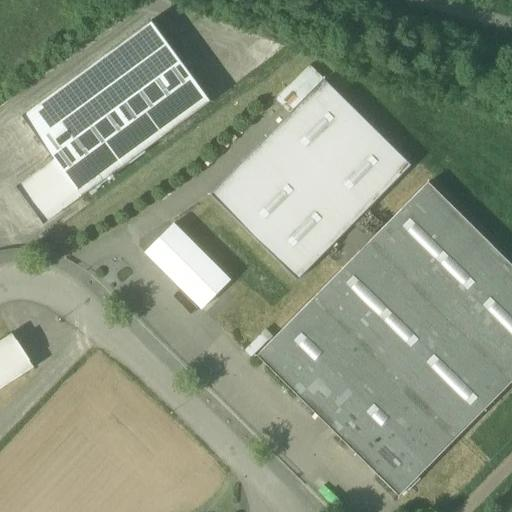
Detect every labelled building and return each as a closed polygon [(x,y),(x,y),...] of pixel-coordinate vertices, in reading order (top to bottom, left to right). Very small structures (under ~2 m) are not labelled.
[(152,21),(22,116),(54,159),(82,197),(211,102),(164,38),(152,21)] [(280,126),(211,195),(232,215),(298,280),(411,166),(325,80),(280,126)] [(54,159),(16,187),(44,225),(54,218),(54,217),(82,197),(54,159)] [(511,382),(511,265),(429,184),(258,356),(399,496),(511,382)] [(232,280),(174,223),(144,253),(202,310),(232,280)] [(12,334),(0,341),(0,389),(9,384),(34,368),(12,334)]
